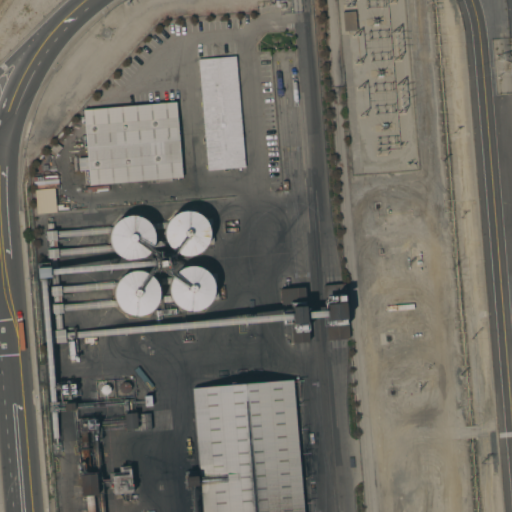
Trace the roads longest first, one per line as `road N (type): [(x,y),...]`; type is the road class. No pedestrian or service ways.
road 1 (tertiary): [(21,511),(0,258),(21,89),(38,55),(92,0)]
road 2 (residential): [(511,455),(483,72),(470,0)]
